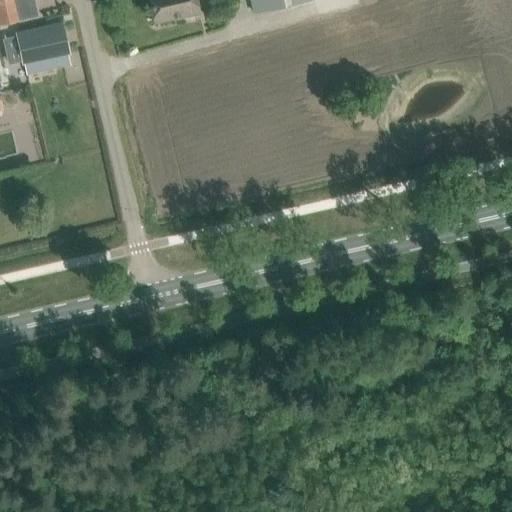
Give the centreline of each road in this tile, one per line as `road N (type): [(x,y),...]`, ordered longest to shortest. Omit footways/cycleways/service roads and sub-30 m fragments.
road 1 (primary): [(153,300),(511,218)]
road 2 (unclassified): [(153,300),(87,0)]
road 3 (primary): [(0,335),(153,300)]
